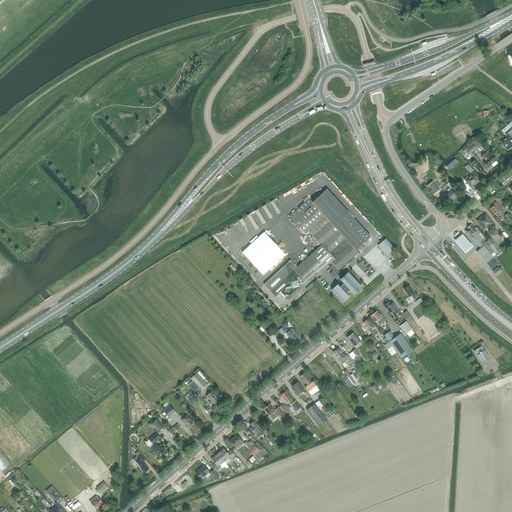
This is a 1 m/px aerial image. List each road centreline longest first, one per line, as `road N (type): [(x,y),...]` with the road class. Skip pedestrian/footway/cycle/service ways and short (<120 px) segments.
road 1 (tertiary): [(126,511),(424,248)]
road 2 (unclassified): [(222,142),(208,125),(208,104),(257,34),(331,7),(356,20),(389,120)]
road 3 (unclassified): [(222,142),(120,253),(0,333)]
road 4 (primary): [(291,106),(230,150),(121,268)]
road 5 (primary): [(121,268),(243,153),(298,117)]
road 6 (unclassified): [(222,142),(299,80),(309,41),(298,0)]
road 7 (unknown): [(389,279),(373,232),(324,182),(276,218)]
road 8 (primary): [(341,110),(383,192),(424,248)]
road 9 (unclassified): [(389,120),(511,38)]
road 10 (primary): [(0,348),(121,268)]
road 11 (unknown): [(276,218),(239,249),(245,264),(265,277),(293,252),(289,234)]
road 12 (primary): [(431,242),(394,193),(365,133)]
road 13 (primary): [(388,79),(464,48),(500,22)]
road 14 (primary): [(500,22),(383,67)]
road 15 (unclassified): [(441,226),(389,147),(389,120)]
road 16 (primary): [(424,248),(511,332)]
